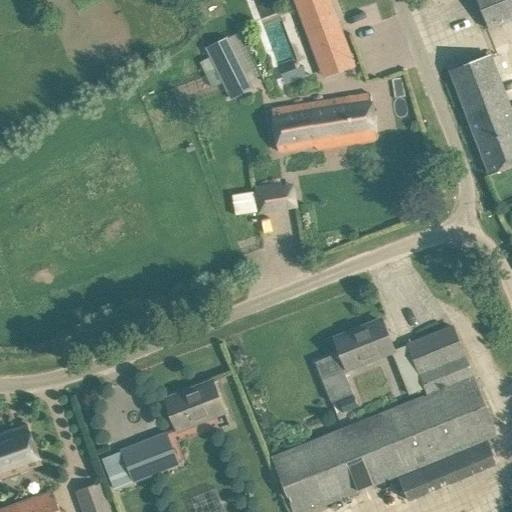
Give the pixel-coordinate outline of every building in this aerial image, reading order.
[(300,0),(319,50),(344,40),(329,0),(300,0)] [(511,0),(477,0),(489,29),(511,19),(511,0)] [(229,37),(206,49),(231,100),(254,88),(229,37)] [(490,174),(509,167),(511,166),(511,108),(511,109),(491,56),(451,71),(490,174)] [(378,139),(370,93),(272,109),(279,151),(315,145),(317,148),(378,139)] [(260,212),(285,208),(281,183),(256,187),(260,212)] [(394,350),(393,350),(383,323),(357,333),(356,330),(336,338),(341,351),(315,361),(323,380),(332,402),(353,393),(344,370),(393,350),(394,350)] [(394,350),(393,350),(410,394),(426,388),(429,395),(273,457),(295,511),(303,511),(496,435),(453,326),(393,350),(394,350)] [(224,411),(221,403),(213,384),(187,394),(186,391),(167,399),(178,429),(224,411)] [(0,479),(42,464),(35,443),(28,424),(0,434),(0,479)] [(112,487),(133,480),(179,463),(168,432),(101,457),(112,487)] [(76,488),(83,511),(113,511),(104,479),(76,488)] [(60,511),(54,491),(4,509),(4,511),(60,511)]
